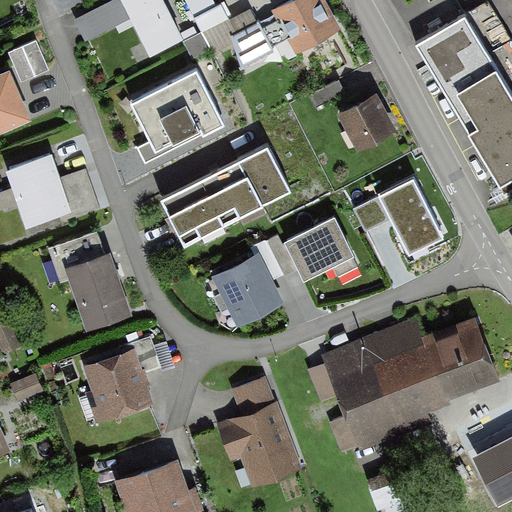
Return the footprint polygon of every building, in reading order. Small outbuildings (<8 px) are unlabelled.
[(133,14),(125,0),(107,0),(74,16),(85,38),(133,14)] [(184,33),(167,0),(125,0),(133,14),(151,50),(184,33)] [(187,0),(194,14),(216,3),(214,0),(187,0)] [(194,14),(202,29),(225,17),(231,14),(224,0),(221,0),(216,3),(194,14)] [(328,0),(281,0),(272,5),(275,11),(278,16),(263,24),(260,19),(260,18),(258,19),(232,32),(234,40),(241,63),(275,45),(274,42),(287,34),(296,50),(342,24),(328,0)] [(511,38),(489,0),(484,0),(467,11),(511,87),(511,38)] [(231,14),(225,17),(230,42),(234,40),(232,32),(258,19),(250,4),(231,14)] [(511,87),(467,11),(465,9),(416,38),(500,181),(511,173),(511,87)] [(275,11),(260,19),(263,24),(278,16),(275,11)] [(225,17),(202,29),(210,46),(213,51),(230,42),(225,17)] [(210,46),(202,29),(183,38),(193,57),(207,50),(207,48),(210,46)] [(37,37),(9,49),(22,80),(50,67),(37,37)] [(226,120),(197,63),(131,96),(151,137),(155,145),(200,123),(204,130),(226,120)] [(0,128),(33,114),(11,64),(0,68),(0,128)] [(339,78),(309,93),(315,104),(345,90),(339,78)] [(377,86),(336,108),(357,147),(398,125),(377,86)] [(155,145),(151,137),(138,144),(145,160),(204,130),(200,123),(155,145)] [(293,186),(269,138),(161,193),(185,241),(293,186)] [(53,147),(7,163),(14,184),(20,201),(27,221),(59,209),(73,205),(62,173),(53,147)] [(86,164),(62,173),(73,205),(59,209),(62,218),(100,204),(86,164)] [(416,173),(355,202),(368,230),(392,218),(408,251),(445,232),(416,173)] [(511,173),(500,181),(501,182),(490,188),(498,201),(511,192),(511,173)] [(20,201),(14,184),(0,188),(0,204),(1,207),(20,201)] [(355,250),(336,211),(285,236),(286,240),(299,266),(304,275),(332,261),(352,251),(355,250)] [(65,261),(105,248),(98,226),(48,244),(60,278),(70,276),(65,261)] [(279,232),(267,238),(269,243),(284,271),(285,273),(299,266),(286,240),(283,241),(279,232)] [(251,245),(254,250),(259,248),(269,243),(267,238),(266,237),(251,245)] [(284,271),(269,243),(259,248),(274,277),(284,271)] [(133,310),(111,246),(105,248),(65,261),(70,276),(87,326),(133,310)] [(274,277),(259,248),(254,250),(213,271),(238,322),(285,299),(274,277)] [(352,251),(332,261),(339,274),(359,264),(352,251)] [(0,341),(4,351),(27,342),(7,295),(0,297),(0,341)] [(420,319),(323,357),(326,364),(339,397),(347,417),(358,447),(361,455),(434,426),(430,414),(453,405),(451,400),(502,380),(477,317),(427,336),(420,319)] [(120,348),(83,361),(92,387),(85,389),(96,420),(154,399),(148,383),(151,382),(147,370),(163,364),(152,333),(118,344),(120,348)] [(339,397),(326,364),(309,371),(323,404),(339,397)] [(36,369),(11,381),(19,399),(44,388),(36,369)] [(241,453),(253,485),(304,466),(278,396),(275,398),(265,374),(233,386),(242,411),(218,420),(232,457),(241,453)] [(358,447),(347,417),(331,423),(342,453),(358,447)] [(0,420),(0,450),(11,446),(0,420)] [(511,438),(475,457),(499,505),(511,499),(511,438)] [(178,453),(115,475),(127,511),(198,511),(197,509),(205,506),(197,482),(189,485),(178,453)] [(410,460),(373,473),(385,504),(412,494),(421,491),(410,460)] [(385,504),(373,473),(367,476),(378,507),(385,504)] [(418,511),(412,494),(385,504),(387,511),(418,511)] [(37,511),(34,502),(5,511),(37,511)]
